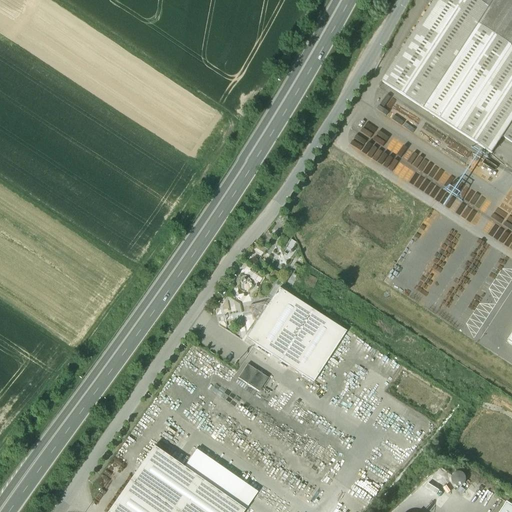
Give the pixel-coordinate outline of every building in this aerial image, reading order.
[(488,9),(474,0),(436,0),(382,83),(492,154),(503,137),(511,143),(511,48),(478,26),(488,9)] [(511,0),(474,0),(488,9),(478,26),(511,48),(511,0)] [(278,289),(267,306),(264,303),(250,306),(253,320),(257,323),(246,339),(313,383),(346,332),(278,289)] [(267,379),(247,365),(238,379),(258,392),(267,379)] [(243,511),(244,511),(153,447),(108,511),(243,511)] [(465,482),(466,479),(465,477),(463,475),(461,473),(459,473),(456,473),(454,475),(452,477),(452,480),(452,482),(454,484),(456,486),(459,486),(461,486),(464,484),(465,482)] [(511,511),(511,505),(507,502),(500,511),(511,511)]
